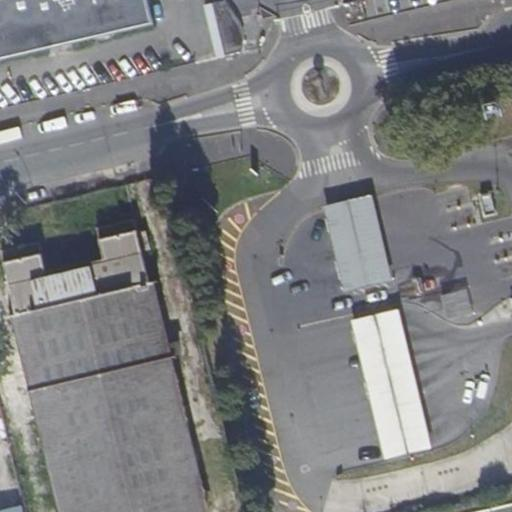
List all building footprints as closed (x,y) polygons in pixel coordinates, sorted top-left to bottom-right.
[(0,0),(0,59),(157,24),(151,0),(0,0)] [(214,4),(227,58),(243,54),(248,39),(241,20),(227,1),(214,4)] [(34,392),(63,511),(179,511),(206,506),(189,432),(172,436),(155,361),(172,357),(176,356),(173,343),(168,345),(152,348),(143,308),(158,305),(154,284),(152,285),(144,253),(140,235),(136,221),(99,230),(107,262),(48,276),(40,244),(3,253),(19,317),(16,317),(22,343),(38,339),(50,388),(34,392)] [(140,235),(144,253),(151,251),(147,234),(140,235)] [(387,279),(341,290),(383,464),(428,453),(387,279)] [(143,308),(152,348),(168,345),(158,305),(143,308)] [(34,392),(50,388),(38,339),(22,343),(34,392)] [(172,357),(155,361),(172,436),(189,432),(172,357)]
